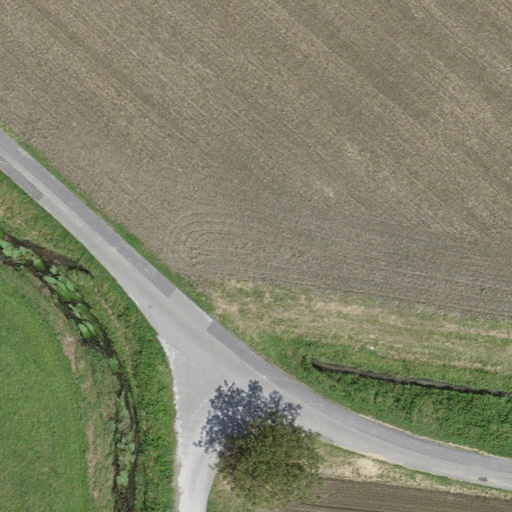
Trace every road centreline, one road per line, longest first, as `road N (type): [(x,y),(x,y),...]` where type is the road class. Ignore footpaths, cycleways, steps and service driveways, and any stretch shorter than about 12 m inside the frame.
road 1 (unclassified): [(219,364),(344,436),(511,477)]
road 2 (unclassified): [(0,152),(124,262),(219,364)]
road 3 (unclassified): [(188,511),(219,364)]
